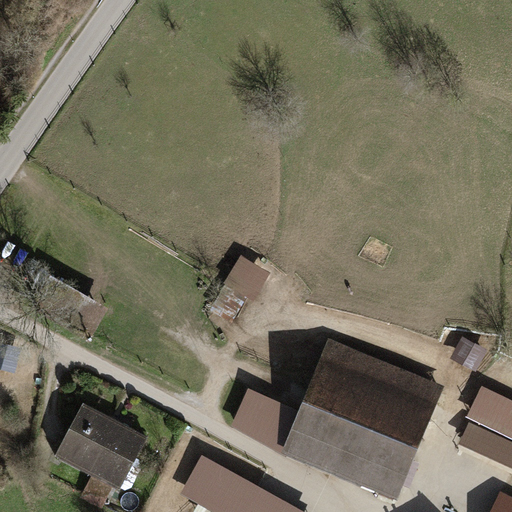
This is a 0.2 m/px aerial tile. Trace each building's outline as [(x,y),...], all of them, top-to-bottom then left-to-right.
[(244,258),(212,308),(236,323),(250,302),(257,306),(275,277),(244,258)] [(441,388),(330,338),(298,411),(282,448),(393,496),(441,388)] [(455,363),(481,375),(490,354),(465,342),(455,363)] [(282,448),(298,411),(251,390),(239,417),(234,428),(282,448)] [(459,448),(511,470),(511,402),(483,390),(459,448)] [(146,435),(77,400),(50,454),(119,489),(146,435)] [(303,511),(217,463),(198,497),(224,511),(303,511)] [(511,511),(511,501),(499,496),(492,511),(511,511)]
